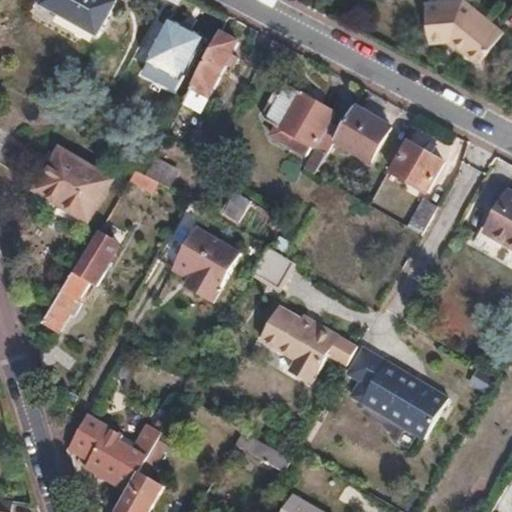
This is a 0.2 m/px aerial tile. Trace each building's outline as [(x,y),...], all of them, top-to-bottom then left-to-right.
[(114,0),(41,0),(39,5),(96,36),(115,0),(114,0)] [(468,0),(427,0),(423,1),(430,40),(449,37),(477,58),(502,28),(468,0)] [(170,21),(150,57),(184,75),(204,39),(170,21)] [(200,115),(209,98),(227,66),(233,69),(239,57),(233,54),(239,42),(219,32),(191,87),(182,104),(200,115)] [(293,51),(272,40),(266,51),(287,63),(293,51)] [(310,146),(314,148),(328,124),(334,112),(286,86),(280,96),(272,92),(260,116),(266,119),(265,122),(275,128),(270,138),(304,157),(310,146)] [(390,127),(355,107),(340,132),(335,142),(371,162),(390,127)] [(314,148),(327,156),(335,142),(340,132),(328,124),(314,148)] [(410,143),(394,172),(428,191),(444,164),(410,143)] [(57,148),(41,177),(95,207),(111,178),(57,148)] [(304,168),(311,173),(316,176),(327,156),(314,148),(304,168)] [(157,183),(167,189),(176,171),(154,158),(146,176),(157,183)] [(135,170),(131,180),(152,192),(157,183),(146,176),(135,170)] [(251,203),(235,193),(223,216),(238,224),(251,203)] [(511,199),(504,195),(484,231),(511,246),(511,199)] [(408,229),(420,237),(433,215),(420,208),(408,229)] [(164,289),(169,280),(185,291),(182,299),(208,314),(241,256),(197,230),(177,219),(144,278),(164,289)] [(69,282),(45,323),(60,332),(90,282),(96,285),(105,272),(103,271),(119,243),(99,232),(69,282)] [(295,263),(268,247),(253,274),(279,289),(295,263)] [(297,357),(295,361),(317,374),(339,334),(323,325),(321,329),(302,318),(282,306),(264,338),(297,357)] [(321,329),(323,325),(305,314),(302,318),(321,329)] [(359,392),(356,398),(426,437),(449,397),(419,380),(418,381),(416,380),(404,374),(403,370),(363,349),(349,374),(364,382),(359,391),(359,392)] [(317,374),(295,361),(292,367),(314,380),(317,374)] [(127,489),(141,466),(166,423),(157,418),(150,429),(147,427),(137,443),(88,414),(73,440),(94,452),(89,461),(86,465),(127,489)] [(236,441),(286,470),(293,459),(243,430),(236,441)] [(73,440),(68,449),(89,461),(94,452),(73,440)] [(127,489),(117,506),(123,509),(121,511),(147,511),(166,481),(141,466),(127,489)] [(327,511),(295,494),(284,511),(327,511)]
